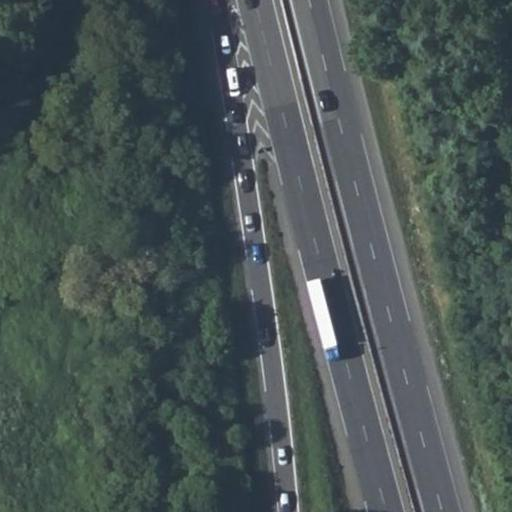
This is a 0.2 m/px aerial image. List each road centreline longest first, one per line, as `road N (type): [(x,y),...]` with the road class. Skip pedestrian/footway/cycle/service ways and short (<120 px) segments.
road 1 (trunk): [(442,511),(310,0)]
road 2 (trunk): [(255,0),(386,511)]
road 3 (trunk): [(217,0),(288,511)]
